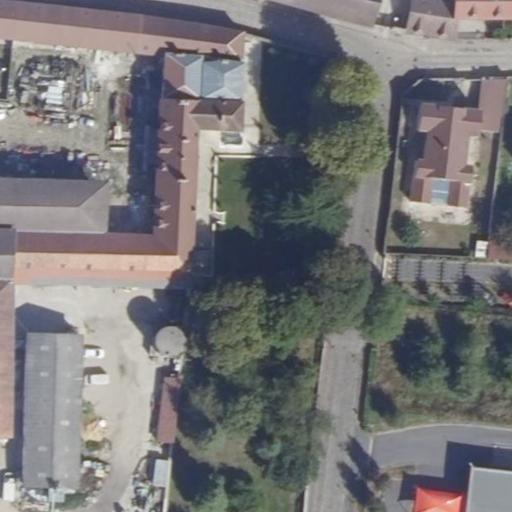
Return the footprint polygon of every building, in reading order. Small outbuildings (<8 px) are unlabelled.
[(281,0),(375,25),(379,0),(281,0)] [(456,17),(458,0),(397,0),(392,29),(392,30),(454,42),(456,17)] [(511,0),(458,0),(456,17),(511,16),(511,0)] [(239,133),(245,36),(205,26),(0,3),(0,37),(163,55),(159,130),(156,158),(152,234),(100,233),(100,195),(12,193),(12,230),(0,229),(0,284),(13,285),(14,268),(68,272),(189,279),(198,130),(239,133)] [(481,112),(461,109),(459,125),(439,122),(441,107),(420,105),(417,131),(426,132),(423,163),(415,162),(411,203),(430,205),(433,179),(452,181),(449,207),(468,209),(472,168),(464,167),(468,136),(478,138),(481,112)] [(461,109),(441,107),(439,122),(459,125),(461,109)] [(156,158),(159,130),(150,130),(148,157),(156,158)] [(0,229),(12,230),(12,193),(100,195),(101,182),(0,179),(0,229)] [(452,181),(433,179),(430,205),(449,207),(452,181)] [(68,288),(68,272),(14,268),(13,285),(68,288)] [(0,434),(5,435),(10,338),(13,285),(0,284),(0,434)] [(128,300),(106,298),(103,328),(126,330),(128,300)] [(181,358),(184,329),(152,326),(149,357),(181,358)] [(80,339),(30,337),(27,393),(22,491),(73,492),(80,339)] [(158,445),(171,447),(178,382),(165,380),(158,445)] [(511,511),(511,471),(469,466),(463,511),(511,511)]
